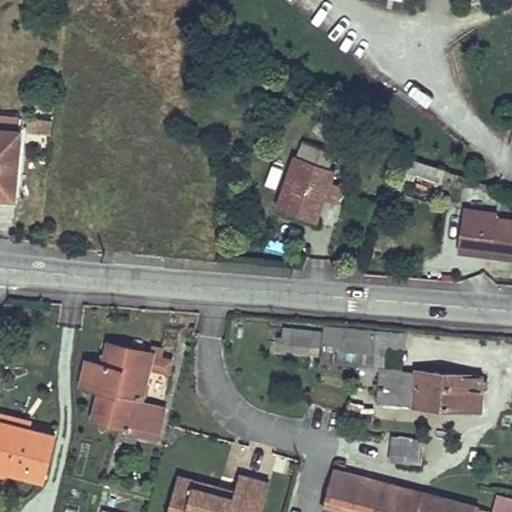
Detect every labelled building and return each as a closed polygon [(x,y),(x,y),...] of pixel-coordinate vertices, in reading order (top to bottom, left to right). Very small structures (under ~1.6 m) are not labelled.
[(20,130),(0,128),(0,191),(15,192),(20,130)] [(298,156),(295,155),(278,206),(317,219),(325,196),(331,181),(335,169),(328,166),(333,150),(304,140),(298,156)] [(340,184),(331,181),(325,196),(335,200),(340,184)] [(478,193),(452,186),(447,205),(473,212),(478,193)] [(507,201),(478,193),(473,212),(496,216),(502,217),(507,201)] [(511,218),(502,217),(496,216),(490,254),(511,256),(511,218)] [(326,334),(283,329),(282,342),(373,352),(374,345),(405,348),(406,336),(327,328),(326,334)] [(99,364),(95,363),(90,385),(101,387),(93,421),(126,429),(138,432),(157,436),(164,407),(141,401),(149,368),(152,354),(153,350),(129,344),(128,348),(111,344),(108,357),(102,356),(99,364)] [(173,358),(152,354),(149,368),(170,373),(173,358)] [(95,363),(89,362),(84,383),(90,385),(95,363)] [(403,371),(381,369),(379,401),(482,409),(485,377),(418,372),(417,376),(403,374),(403,371)] [(0,420),(0,422),(27,429),(28,424),(1,416),(0,420)] [(0,420),(1,416),(0,416),(0,469),(41,480),(53,436),(27,430),(27,429),(0,422),(0,420)] [(138,432),(126,429),(125,439),(136,441),(138,432)] [(423,441),(392,437),(390,459),(421,463),(423,441)] [(134,464),(117,460),(113,479),(129,483),(134,464)] [(417,511),(422,493),(334,469),(324,508),(338,511),(417,511)] [(283,511),(289,490),(259,482),(254,498),(253,504),(237,500),(239,494),(178,478),(168,511),(283,511)] [(474,511),(476,505),(423,491),(422,493),(417,511),(474,511)] [(254,498),(239,494),(237,500),(253,504),(254,498)]
